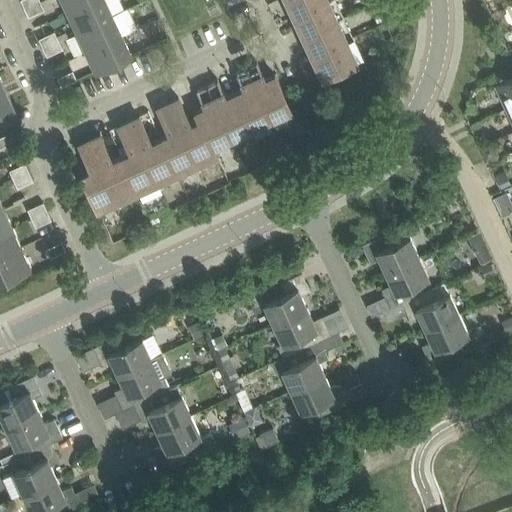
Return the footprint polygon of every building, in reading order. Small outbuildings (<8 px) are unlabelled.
[(44,8),(40,0),(38,0),(25,6),(29,15),(44,8)] [(64,0),(69,10),(90,0),(64,0)] [(113,14),(107,0),(90,0),(69,10),(78,30),(113,14)] [(288,0),(295,14),(326,0),(288,0)] [(339,18),(331,0),(326,0),(295,14),(304,34),(339,18)] [(78,30),(87,50),(123,33),(113,14),(78,30)] [(304,34),(313,54),(349,38),(339,18),(304,34)] [(39,37),(43,46),(59,39),(55,30),(39,37)] [(123,33),(87,50),(96,69),(132,53),(123,33)] [(349,38),(313,54),(322,74),(358,57),(349,38)] [(63,47),(59,39),(43,46),(47,54),(63,47)] [(272,117),(292,108),(275,73),(266,77),(257,59),(247,64),(272,117)] [(252,126),(272,117),(247,64),(236,69),(244,87),(236,91),(252,126)] [(73,69),(58,76),(62,85),(77,78),(73,69)] [(506,107),(511,104),(511,76),(496,84),(506,107)] [(218,78),(208,82),(233,135),(252,126),(236,91),(226,96),(218,78)] [(214,144),(233,135),(208,82),(197,87),(205,105),(197,109),(214,144)] [(0,128),(11,124),(6,115),(17,110),(7,90),(0,92),(0,128)] [(169,100),(197,162),(217,153),(213,145),(214,144),(197,109),(195,110),(199,119),(191,123),(179,96),(169,100)] [(178,172),(197,162),(169,100),(157,106),(170,132),(161,136),(178,172)] [(178,172),(161,136),(152,141),(140,114),(129,119),(158,181),(178,172)] [(138,190),(158,181),(129,119),(118,124),(131,150),(121,155),(138,190)] [(11,131),(0,136),(0,146),(15,140),(11,131)] [(118,199),(138,190),(121,155),(113,159),(100,132),(89,137),(118,199)] [(98,209),(118,199),(89,137),(79,142),(91,169),(82,173),(98,209)] [(491,142),(482,146),(487,158),(493,155),(495,149),(491,142)] [(10,169),(14,177),(29,170),(26,162),(10,169)] [(505,169),(496,174),(502,187),(511,182),(505,169)] [(34,179),(29,170),(14,177),(18,186),(34,179)] [(28,208),(32,217),(48,209),(44,201),(28,208)] [(0,231),(13,225),(4,206),(0,207),(0,231)] [(48,209),(32,217),(36,225),(52,218),(48,209)] [(0,255),(22,245),(13,225),(0,231),(0,255)] [(481,263),(490,258),(491,258),(479,230),(468,235),(481,263)] [(380,257),(387,271),(420,256),(410,234),(389,244),(384,233),(362,243),(371,262),(380,257)] [(62,240),(47,247),(51,256),(66,249),(62,240)] [(0,280),(32,265),(22,245),(0,255),(0,280)] [(433,286),(428,275),(429,275),(420,256),(387,271),(392,283),(383,287),(391,305),(402,300),(445,281),(445,280),(433,286)] [(490,262),(482,266),(486,275),(494,271),(490,262)] [(265,302),(273,320),(274,323),(308,307),(302,294),(311,289),(302,271),(281,281),(286,292),(265,302)] [(420,314),(426,328),(460,312),(445,281),(402,300),(411,319),(420,314)] [(274,323),(283,341),(277,344),(283,356),(321,338),(331,333),(323,314),(313,319),(308,307),(274,323)] [(460,312),(426,328),(432,340),(422,344),(431,362),(463,348),(458,337),(469,332),(460,312)] [(222,333),(214,337),(219,346),(226,343),(222,333)] [(112,359),(119,372),(152,357),(142,336),(121,346),(116,335),(94,345),(103,364),(112,359)] [(321,338),(283,356),(272,361),(277,373),(284,370),(292,389),(326,374),(320,360),(329,356),(321,338)] [(223,359),(230,355),(225,344),(218,348),(223,359)] [(163,352),(152,357),(119,372),(124,385),(115,389),(123,408),(134,402),(169,386),(164,376),(172,372),(163,352)] [(239,375),(235,365),(227,369),(231,378),(239,375)] [(0,411),(6,425),(40,409),(34,396),(43,392),(34,373),(13,383),(0,388),(0,411)] [(292,389),(293,391),(301,409),(311,404),(316,415),(349,400),(341,381),(331,386),(326,374),(292,389)] [(152,416),(158,429),(192,413),(182,393),(177,383),(169,386),(134,402),(143,421),(152,416)] [(26,440),(30,451),(52,441),(63,435),(55,417),(45,421),(40,409),(6,425),(15,445),(26,440)] [(192,413),(158,429),(164,442),(155,446),(163,464),(198,448),(193,437),(201,433),(192,413)] [(240,434),(250,430),(251,429),(244,415),(229,422),(236,436),(240,434)] [(260,433),(266,445),(266,446),(280,440),(279,439),(274,426),(260,432),(260,433)] [(14,472),(23,492),(57,476),(51,463),(60,459),(52,441),(30,451),(36,462),(14,472)] [(9,461),(20,456),(18,449),(10,453),(7,454),(9,461)] [(23,492),(24,494),(33,511),(48,504),(51,511),(61,511),(81,503),(72,484),(63,489),(57,476),(23,492)]
